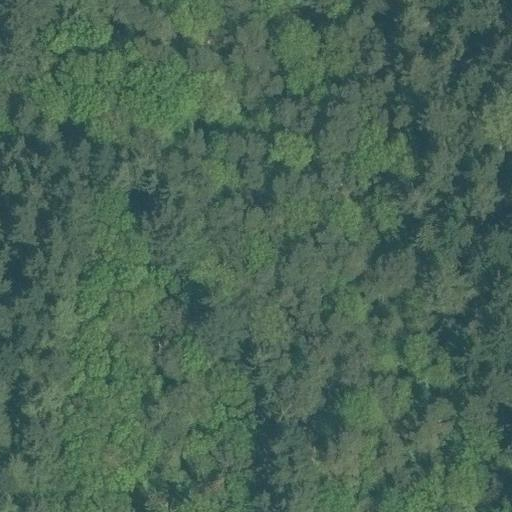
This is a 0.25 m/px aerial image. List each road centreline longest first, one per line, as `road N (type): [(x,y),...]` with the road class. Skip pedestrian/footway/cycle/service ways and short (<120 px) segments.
road 1 (track): [(271,511),(240,364),(207,278),(161,233),(15,154),(0,134)]
road 2 (track): [(0,116),(67,0)]
